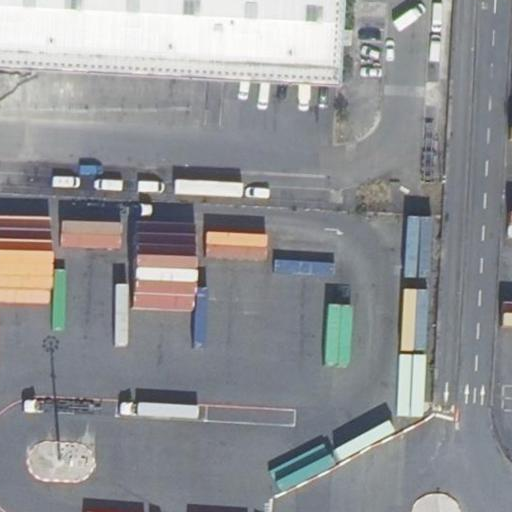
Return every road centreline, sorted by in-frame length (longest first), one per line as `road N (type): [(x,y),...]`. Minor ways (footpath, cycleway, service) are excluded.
road 1 (unclassified): [(0,145),(354,164),(394,152),(408,0)]
road 2 (unknown): [(382,231),(343,511)]
road 3 (unknown): [(150,213),(382,231)]
road 4 (unknown): [(0,206),(150,213)]
